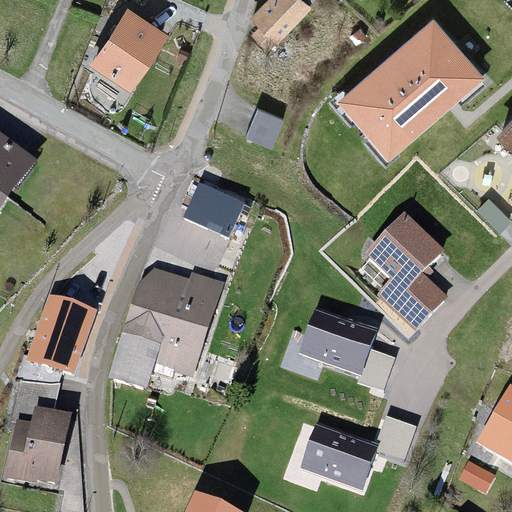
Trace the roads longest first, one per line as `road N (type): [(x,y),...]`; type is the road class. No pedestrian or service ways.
road 1 (residential): [(162,200),(101,354),(103,511)]
road 2 (residential): [(162,200),(127,210),(71,257),(0,359)]
road 3 (residential): [(0,87),(173,181)]
road 4 (residential): [(245,0),(173,181)]
